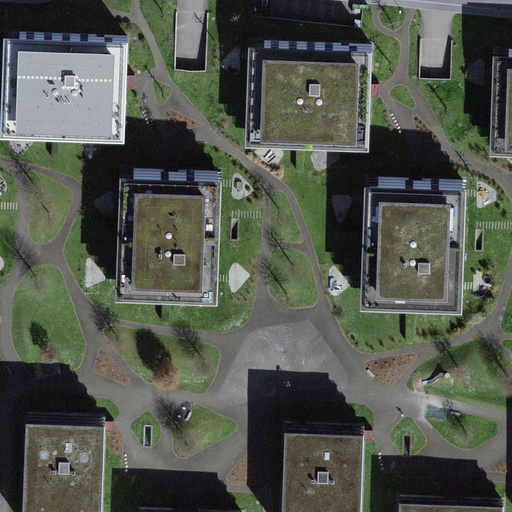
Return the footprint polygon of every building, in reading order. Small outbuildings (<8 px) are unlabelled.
[(126,43),(11,37),(6,130),(121,136),(124,83),(126,43)] [(370,54),(252,48),(248,141),(365,147),(368,90),(370,54)] [(511,50),(498,50),(494,144),(511,144),(511,50)] [(220,173),(121,170),(118,292),(216,295),(220,173)] [(463,186),(368,181),(362,296),(458,300),(463,186)] [(99,511),(102,424),(30,421),(26,511),(99,511)] [(360,511),(365,429),(285,426),(281,511),(360,511)] [(505,511),(506,505),(401,500),(400,511),(505,511)]
